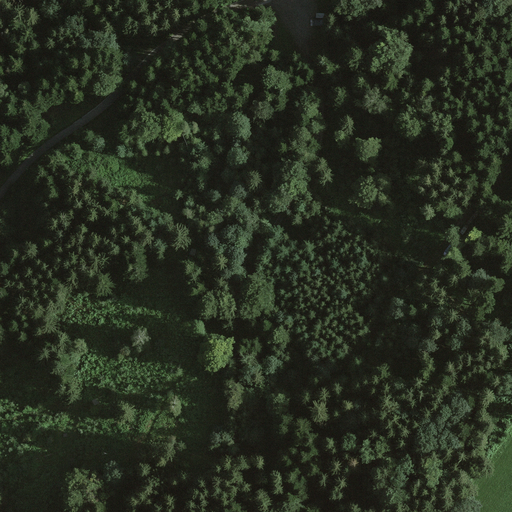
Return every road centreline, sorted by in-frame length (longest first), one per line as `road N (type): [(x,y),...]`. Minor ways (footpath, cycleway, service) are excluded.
road 1 (track): [(511,163),(335,380),(294,396),(259,391),(236,350),(241,301),(312,163),(321,119),(315,72),(281,0)]
road 2 (track): [(253,0),(184,31),(0,193)]
